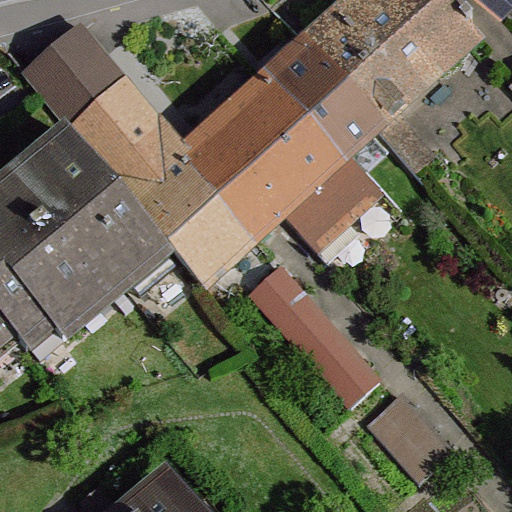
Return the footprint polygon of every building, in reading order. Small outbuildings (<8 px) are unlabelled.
[(488,44),(448,0),(362,0),(311,46),(389,133),(488,44)] [(263,245),(192,156),(89,33),(34,77),(82,135),(0,201),(0,360),(27,338),(42,354),(72,332),(79,342),(186,252),(215,289),(263,245)] [(389,133),(311,46),(192,156),(263,245),(294,219),(327,255),(386,202),(355,167),(389,133)] [(291,273),(260,300),(358,411),(388,385),(291,273)] [(411,403),(378,431),(428,484),(461,457),(411,403)] [(212,511),(175,467),(120,511),(212,511)]
